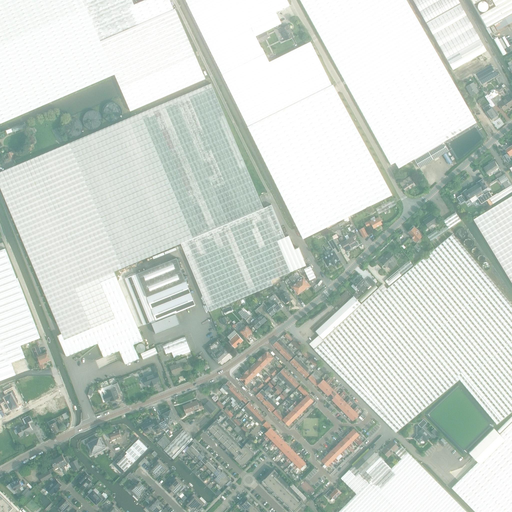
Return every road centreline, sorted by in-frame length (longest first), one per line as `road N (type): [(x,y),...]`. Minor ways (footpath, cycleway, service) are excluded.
road 1 (unclassified): [(331,287),(288,230),(175,0)]
road 2 (unclassified): [(91,424),(0,195)]
road 3 (unclassified): [(410,209),(294,0)]
road 4 (unclassified): [(62,388),(0,226)]
road 5 (unclassified): [(91,424),(224,369)]
road 6 (unclassified): [(410,209),(511,122)]
road 7 (residential): [(287,324),(374,413)]
